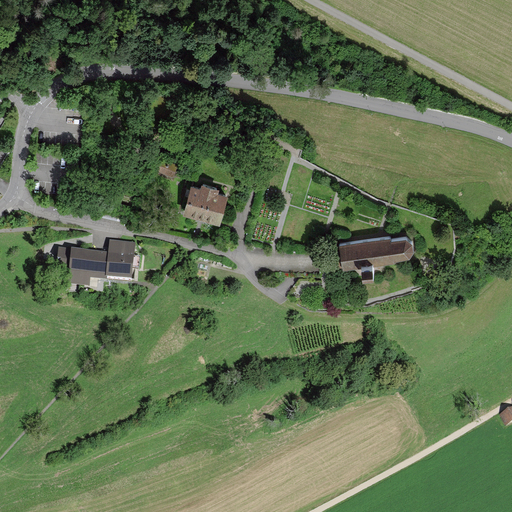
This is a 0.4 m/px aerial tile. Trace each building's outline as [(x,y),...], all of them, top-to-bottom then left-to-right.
[(178,165),(161,157),(156,170),(173,177),(178,165)] [(201,185),(191,182),(183,211),(201,216),(220,221),(228,193),(218,190),(219,185),(202,180),(201,185)] [(406,234),(402,233),(339,240),(343,266),(362,264),(363,270),(374,268),(373,262),(395,259),(395,257),(409,254),(414,247),(413,239),(406,234)] [(109,253),(59,248),(57,260),(61,260),(60,273),(69,274),(68,285),(90,287),(91,279),(107,281),(107,279),(132,281),(136,243),(110,240),(109,253)] [(511,407),(500,415),(506,427),(511,424),(511,407)]
